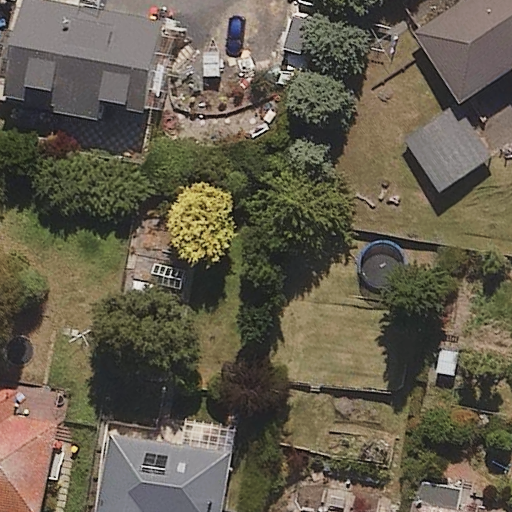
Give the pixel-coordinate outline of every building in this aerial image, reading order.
[(511,0),(474,0),(418,38),(466,109),(511,78),(511,0)] [(150,119),(163,21),(25,3),(11,107),(62,114),(61,121),(100,126),(102,112),(150,119)] [(441,199),(495,158),(459,110),(404,150),(441,199)] [(14,422),(19,395),(0,391),(0,511),(44,511),(60,431),(14,422)] [(226,511),(239,433),(175,423),(172,444),(109,434),(97,511),(226,511)] [(458,511),(462,491),(419,484),(414,511),(458,511)]
